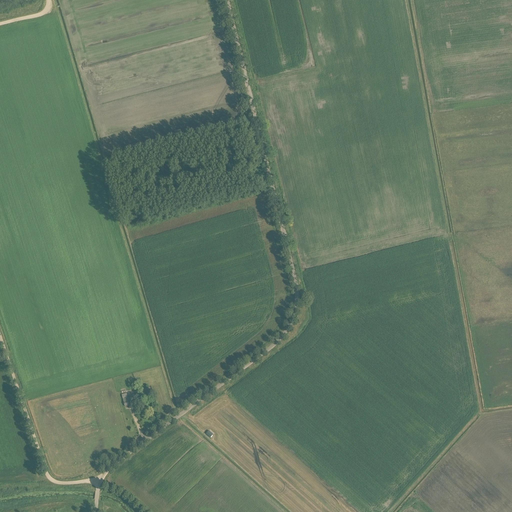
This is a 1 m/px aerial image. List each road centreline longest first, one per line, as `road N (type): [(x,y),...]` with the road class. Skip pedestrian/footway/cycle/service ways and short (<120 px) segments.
road 1 (unclassified): [(96,511),(106,469),(294,324),(299,308),(229,0)]
road 2 (track): [(0,339),(53,483),(99,484),(139,511)]
